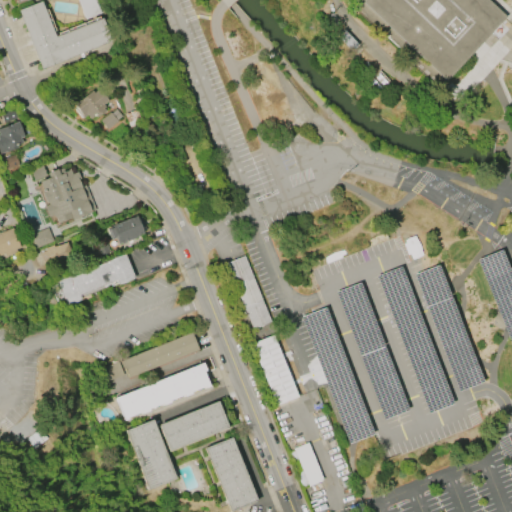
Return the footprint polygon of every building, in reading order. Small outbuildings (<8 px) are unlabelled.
[(84,20),(76,0),(93,0),(99,14),(84,20)] [(358,7),(364,0),(487,0),(504,15),(441,84),(358,7)] [(109,42),(40,69),(17,11),(39,2),(53,37),(100,19),(109,42)] [(73,105),(90,91),(92,93),(97,89),(107,101),(102,105),(104,107),(102,109),(104,111),(96,118),(94,116),(89,120),(85,115),(83,117),(73,105)] [(99,121),(109,113),(110,114),(116,110),(121,117),(116,121),(116,122),(106,130),(99,121)] [(0,128),(16,122),(22,137),(18,138),(21,144),(14,146),(15,149),(5,153),(5,152),(0,153),(0,128)] [(90,213),(71,220),(70,219),(57,224),(54,218),(53,218),(52,215),(47,217),(43,208),(47,206),(46,203),(44,204),(40,195),(42,194),(37,182),(46,178),(44,174),(55,170),(57,176),(62,174),(61,172),(68,169),(70,175),(74,174),(90,213)] [(106,228),(135,216),(137,220),(138,220),(142,228),(141,229),(142,233),(134,236),(135,237),(124,242),(123,240),(116,243),(114,238),(110,239),(106,228)] [(0,232),(12,228),(19,247),(14,249),(15,253),(4,257),(3,254),(0,255),(0,232)] [(29,235),(33,248),(52,242),(47,228),(29,235)] [(55,281),(124,254),(133,279),(117,285),(115,280),(78,294),(80,299),(65,306),(55,281)] [(269,319),(251,326),(225,262),(243,254),(269,319)] [(121,361),(191,332),(198,350),(128,379),(121,361)] [(296,395),(273,403),(249,342),(272,333),(296,395)] [(114,398),(203,362),(206,371),(203,372),(209,387),(205,388),(204,387),(191,392),(192,394),(183,397),(183,396),(170,401),(170,402),(162,405),(161,404),(148,409),(149,410),(123,420),(116,403),(115,403),(114,398)] [(158,425),(217,401),(228,428),(169,452),(158,425)] [(151,420),(175,479),(147,490),(124,430),(151,420)] [(230,437),(256,502),(229,511),(204,448),(230,437)] [(321,478),(302,486),(287,450),(306,442),(321,478)]
